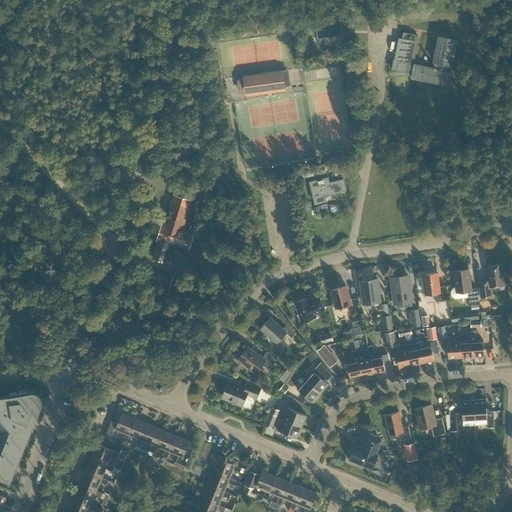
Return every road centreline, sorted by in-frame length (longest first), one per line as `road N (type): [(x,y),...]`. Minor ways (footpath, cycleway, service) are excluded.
road 1 (residential): [(172,409),(241,309),(275,277),(463,237),(500,217)]
road 2 (residential): [(311,467),(336,410),(353,398),(511,374)]
road 3 (unclassified): [(66,374),(135,178)]
road 4 (unclassified): [(311,467),(172,409)]
road 5 (unclassified): [(18,511),(66,374)]
